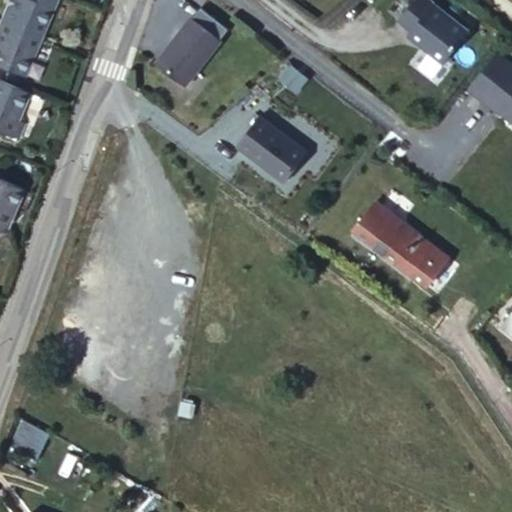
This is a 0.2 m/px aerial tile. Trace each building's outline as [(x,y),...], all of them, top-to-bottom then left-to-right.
[(44,2),(39,0),(4,0),(4,1),(2,0),(0,0),(0,76),(10,81),(44,2)] [(470,27),(436,0),(416,0),(402,18),(414,27),(411,32),(445,58),(470,27)] [(209,10),(201,21),(227,41),(235,31),(209,10)] [(200,20),(164,65),(193,88),(228,42),(227,41),(201,21),(200,20)] [(511,63),(497,52),(469,88),(497,110),(500,106),(511,115),(511,63)] [(0,140),(3,142),(9,128),(2,125),(14,98),(0,92),(0,140)] [(309,154),(262,116),(238,146),(285,183),(309,154)] [(376,195),(352,224),(427,284),(451,255),(376,195)] [(511,289),(507,285),(483,314),(511,336),(511,289)] [(22,420),(10,448),(39,460),(50,432),(22,420)]
